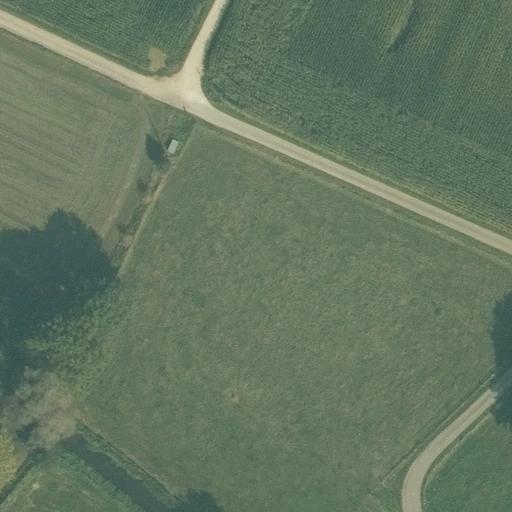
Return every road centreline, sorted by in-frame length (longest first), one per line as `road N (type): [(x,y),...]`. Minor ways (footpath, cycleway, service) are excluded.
road 1 (track): [(190,106),(511,249)]
road 2 (track): [(0,17),(190,106)]
road 3 (unclassified): [(412,511),(420,464),(511,375)]
